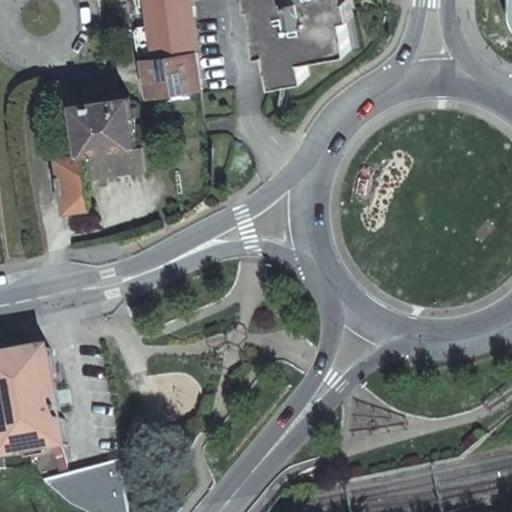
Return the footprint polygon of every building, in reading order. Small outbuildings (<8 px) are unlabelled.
[(148,95),(202,89),(192,0),(149,0),(153,26),(142,27),(140,30),(139,34),(148,95)] [(256,0),(271,81),(305,75),(302,58),(348,49),(340,0),(256,0)] [(103,85),(86,88),(87,101),(76,103),(81,143),(70,145),(65,148),(64,154),(72,209),(90,206),(88,185),(90,184),(86,153),(136,144),(130,95),(105,99),(103,85)] [(68,445),(50,348),(0,356),(0,431),(4,456),(68,445)] [(71,507),(86,511),(130,511),(121,458),(47,477),(71,507)]
